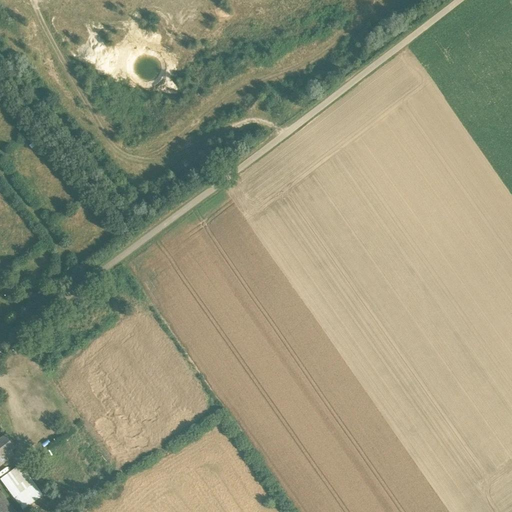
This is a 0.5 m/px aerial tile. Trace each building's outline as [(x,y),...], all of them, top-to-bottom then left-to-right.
[(33,141),(28,146),(35,152),(40,147),(33,141)] [(33,257),(39,266),(47,260),(41,252),(33,257)] [(0,465),(7,460),(4,456),(15,449),(5,436),(1,440),(0,437),(0,465)] [(42,497),(21,466),(0,481),(22,511),(42,497)] [(0,511),(15,511),(0,491),(0,511)]
